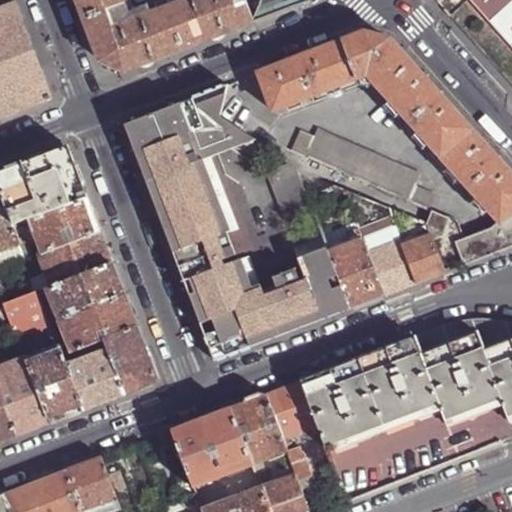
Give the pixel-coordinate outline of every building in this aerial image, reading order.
[(229,33),(251,25),(253,20),(245,0),(191,0),(182,4),(150,16),(132,23),(129,14),(123,0),(77,0),(101,63),(124,73),(170,56),(229,33)] [(261,21),(269,18),(274,8),(275,0),(262,0),(261,5),(253,20),(251,25),(261,21)] [(275,0),(274,8),(269,18),(314,0),(275,0)] [(511,0),(469,0),(468,1),(511,49),(511,0)] [(15,3),(0,8),(0,22),(11,25),(22,21),(15,3)] [(147,6),(129,14),(132,23),(150,16),(147,6)] [(0,120),(4,118),(52,100),(22,21),(11,25),(0,22),(0,120)] [(458,186),(462,181),(499,222),(500,223),(511,212),(511,177),(508,173),(509,172),(499,160),(498,161),(449,107),(451,106),(440,95),(439,96),(406,59),(389,40),(364,34),(351,39),(351,37),(342,40),(342,42),(312,54),(312,53),(297,58),(298,59),(258,75),(273,112),(311,97),(314,103),(358,86),(356,80),(367,76),(409,122),(404,126),(458,186)] [(222,89),(219,90),(212,93),(189,101),(205,146),(218,141),(242,166),(307,197),(298,171),(296,171),(269,157),(218,118),(222,89)] [(152,115),(125,126),(138,160),(153,202),(216,178),(205,146),(189,101),(152,115)] [(317,130),(312,142),(291,133),(286,146),(430,209),(435,197),(415,188),(420,175),(317,130)] [(237,170),(308,199),(307,197),(242,166),(218,141),(205,146),(216,178),(237,170)] [(17,167),(0,173),(0,192),(14,227),(29,222),(88,199),(68,147),(17,167)] [(330,317),(350,309),(323,236),(311,206),(308,199),(237,170),(216,178),(153,202),(182,278),(206,342),(214,361),(261,343),(330,317)] [(308,199),(311,206),(329,199),(326,191),(336,187),(298,171),(307,197),(308,199)] [(0,252),(20,245),(14,227),(0,192),(0,252)] [(94,215),(88,199),(29,222),(42,254),(101,232),(94,215)] [(492,229),(475,236),(483,258),(511,246),(511,212),(500,223),(499,222),(492,229)] [(434,220),(429,232),(433,245),(436,250),(445,247),(453,227),(434,220)] [(323,236),(350,309),(367,303),(383,296),(371,263),(361,238),(355,223),(323,236)] [(371,263),(403,250),(394,225),(361,238),(371,263)] [(107,247),(101,232),(42,254),(41,255),(49,274),(53,287),(114,264),(107,247)] [(475,236),(455,243),(463,266),(483,258),(475,236)] [(20,245),(0,252),(0,269),(21,261),(22,262),(26,260),(20,245)] [(431,278),(444,273),(436,250),(433,245),(405,256),(416,284),(431,278)] [(398,290),(416,284),(405,256),(403,250),(371,263),(383,296),(398,290)] [(119,279),(114,264),(53,287),(49,289),(61,321),(126,296),(119,279)] [(49,274),(29,281),(34,295),(39,293),(49,289),(53,287),(49,274)] [(34,295),(6,306),(4,306),(14,330),(18,339),(24,337),(52,326),(39,293),(34,295)] [(131,309),(126,296),(61,321),(73,353),(105,340),(138,328),(131,309)] [(403,343),(302,381),(319,427),(328,449),(443,406),(448,422),(503,402),(509,420),(511,418),(511,325),(501,324),(469,322),(439,329),(403,343)] [(159,383),(138,328),(105,340),(109,350),(126,395),(139,390),(159,383)] [(10,343),(18,340),(18,339),(14,330),(6,333),(10,343)] [(67,366),(64,356),(60,347),(26,360),(51,425),(67,418),(84,412),(67,366)] [(109,350),(67,366),(84,412),(103,404),(126,395),(109,350)] [(31,432),(51,425),(26,360),(0,369),(0,390),(18,437),(31,432)] [(285,388),(265,396),(282,441),(319,427),(302,381),(285,388)] [(0,444),(1,444),(18,437),(0,390),(0,444)] [(245,404),(231,409),(254,466),(286,454),(282,441),(265,396),(245,404)] [(195,423),(173,432),(195,489),(254,467),(254,466),(231,409),(195,423)] [(295,477),(296,478),(307,474),(298,451),(287,455),(295,477)] [(81,467),(68,472),(82,511),(121,511),(101,459),(81,467)] [(82,511),(68,472),(34,485),(4,497),(9,511),(82,511)] [(265,473),(258,476),(258,479),(262,489),(271,486),(265,473)] [(308,511),(296,478),(295,477),(271,486),(262,489),(271,511),(308,511)] [(271,511),(262,489),(203,511),(271,511)] [(0,498),(0,511),(9,511),(4,497),(0,498)]
